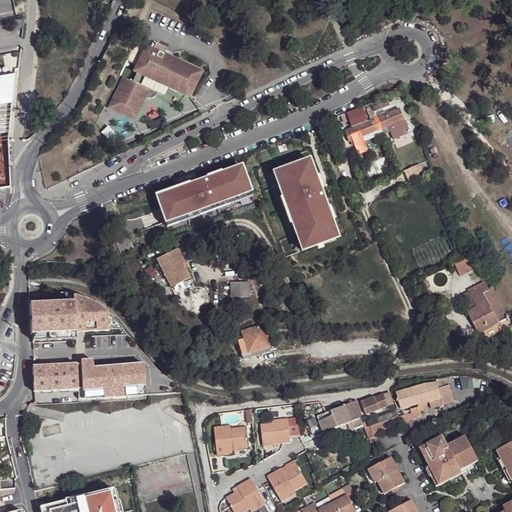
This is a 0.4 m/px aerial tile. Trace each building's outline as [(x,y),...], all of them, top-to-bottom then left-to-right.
[(227,55),(224,47),(222,46),(220,46),(218,48),(218,50),(221,58),(227,55)] [(200,75),(145,49),(133,74),(188,101),(200,75)] [(134,120),(146,92),(122,81),(109,109),(134,120)] [(389,106),(387,102),(365,109),(368,114),(389,106)] [(403,121),(399,109),(369,122),(364,109),(348,115),(353,128),(346,131),(350,142),(354,140),(360,154),(368,151),(362,136),(371,133),(388,127),(390,133),(393,140),(408,134),(405,126),(403,121)] [(0,119),(0,136),(8,136),(7,126),(5,126),(4,119),(0,119)] [(388,127),(371,133),(373,139),(382,135),(390,133),(388,127)] [(310,160),(280,171),(285,184),(279,186),(283,197),(285,201),(287,200),(294,219),(292,220),(293,224),(297,234),(302,233),(307,247),(318,243),(319,245),(339,238),(333,221),(330,222),(327,212),(329,212),(328,208),(321,189),(319,190),(316,182),(318,181),(316,177),(310,160)] [(402,170),(409,183),(423,176),(417,163),(402,170)] [(181,195),(161,203),(170,230),(184,225),(183,221),(201,214),(203,218),(234,207),(232,203),(253,196),(244,170),(225,177),(219,179),(220,181),(210,185),(209,182),(193,188),(180,193),(181,195)] [(285,184),(280,171),(275,173),(279,186),(285,184)] [(210,185),(220,181),(219,179),(225,177),(224,174),(209,180),(209,182),(210,185)] [(316,177),(318,181),(316,182),(319,190),(321,189),(324,188),(319,176),(316,177)] [(181,195),(180,193),(193,188),(192,185),(159,197),(161,203),(181,195)] [(253,196),(232,203),(234,207),(234,208),(255,201),(253,196)] [(294,219),(287,200),(285,201),(283,197),(280,198),(290,225),(293,224),(292,220),(294,219)] [(262,227),(272,225),(266,202),(228,211),(231,223),(248,219),(249,219),(260,217),(262,227)] [(327,212),(330,222),(333,221),(335,220),(331,207),(328,208),(329,212),(327,212)] [(201,214),(183,221),(184,225),(185,226),(203,219),(203,218),(201,214)] [(303,251),(319,245),(318,243),(307,247),(302,233),(297,234),(303,251)] [(177,248),(157,259),(171,287),(190,278),(183,264),(185,263),(177,248)] [(472,257),(455,264),(460,276),(479,267),(472,257)] [(231,283),(231,297),(249,296),(249,282),(231,283)] [(490,304),(495,301),(485,283),(459,297),(462,304),(471,299),(476,308),(467,313),(478,334),(498,323),(491,311),(494,309),(490,304)] [(109,331),(108,313),(100,306),(89,299),(82,296),(74,294),(74,302),(30,304),(31,335),(33,334),(33,344),(34,344),(34,341),(33,334),(76,333),(109,331)] [(467,313),(476,308),(471,299),(462,304),(467,313)] [(498,323),(508,318),(497,299),(495,301),(490,304),(494,309),(491,311),(498,323)] [(123,329),(119,325),(112,317),(108,313),(109,331),(123,329)] [(266,346),(268,346),(261,326),(241,332),(243,339),(248,353),(266,346)] [(76,340),(76,333),(33,334),(34,341),(76,340)] [(242,360),(250,357),(248,353),(243,339),(235,341),(242,360)] [(248,353),(250,357),(267,351),(266,346),(248,353)] [(145,395),(143,366),(142,365),(92,368),(92,360),(80,361),(80,364),(82,389),(78,389),(79,399),(145,395)] [(78,389),(77,364),(35,367),(35,365),(34,365),(34,367),(32,367),(34,392),(78,389)] [(436,383),(424,384),(428,399),(429,402),(441,398),(438,388),(436,383)] [(424,384),(396,392),(401,409),(407,407),(410,406),(409,404),(414,403),(420,402),(428,399),(424,384)] [(438,388),(441,398),(443,405),(454,401),(448,385),(438,388)] [(375,397),(362,402),(366,415),(389,406),(384,395),(376,398),(375,397)] [(345,404),(305,420),(311,436),(332,428),(349,422),(363,416),(356,399),(345,404)] [(398,413),(401,419),(410,415),(410,413),(422,408),(420,404),(414,405),(414,403),(409,404),(410,406),(407,407),(408,409),(398,413)] [(368,417),(373,431),(401,421),(401,419),(398,413),(396,407),(368,417)] [(261,423),(263,444),(291,440),(290,436),(299,435),(297,420),(289,421),(288,417),(273,419),(273,422),(261,423)] [(373,431),(368,417),(362,420),(370,439),(375,436),(373,431)] [(215,426),(218,454),(234,452),(234,448),(248,446),(246,425),(231,426),(231,424),(215,426)] [(477,461),(464,437),(446,446),(442,437),(423,447),(429,458),(425,460),(438,485),(446,481),(461,474),(459,470),(477,461)] [(511,511),(511,442),(495,451),(511,482),(511,501),(502,507),(504,511),(503,511),(511,511)] [(379,484),(385,496),(406,485),(392,460),(371,471),(369,472),(376,485),(379,484)] [(307,484),(296,465),(283,473),(281,469),(268,477),(281,502),(295,494),(294,491),(307,484)] [(252,511),(265,504),(251,479),(237,487),(240,491),(226,499),(234,511),(245,511),(251,509),(252,511)] [(304,511),(355,511),(353,506),(359,502),(353,491),(351,487),(345,490),(349,497),(321,511),(317,504),(304,511)] [(58,511),(83,511),(82,499),(58,502),(58,511)] [(0,500),(0,511),(18,511),(18,500),(0,500)] [(417,511),(412,502),(393,511),(417,511)]
